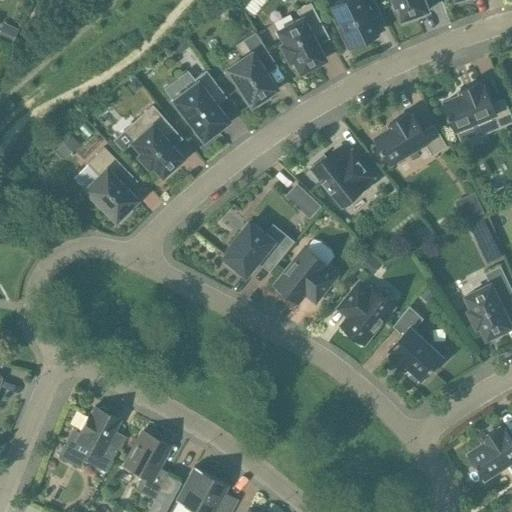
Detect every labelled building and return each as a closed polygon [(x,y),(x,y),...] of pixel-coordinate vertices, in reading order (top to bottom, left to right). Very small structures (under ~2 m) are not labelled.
[(380,14),(373,0),(341,0),(328,6),(348,47),(350,46),(352,48),(366,42),(364,39),(376,33),(370,19),(380,14)] [(390,0),(393,6),(397,5),(403,20),(405,19),(406,22),(418,18),(417,15),(429,11),(425,0),(390,0)] [(326,33),(310,3),(296,10),(301,18),(277,30),(284,43),(280,45),(289,62),(292,60),(299,72),(302,71),(303,74),(315,68),(313,65),(324,59),(313,40),(326,33)] [(268,52),(254,32),(235,45),(243,58),(226,69),(250,106),(253,103),(256,106),(268,98),(265,95),(276,88),(256,60),(268,52)] [(183,41),(174,48),(178,54),(188,47),(183,41)] [(216,129),(227,121),(211,99),(221,91),(206,70),(194,79),(196,82),(172,100),(203,140),(206,137),(208,139),(218,132),(216,129)] [(462,95),(445,102),(450,114),(448,114),(450,118),(451,118),(456,130),(461,141),(478,135),(478,136),(498,129),(511,122),(511,115),(505,98),(492,103),(485,85),(482,87),(480,82),(460,91),(462,95)] [(174,129),(152,105),(131,123),(134,127),(126,134),(132,141),(131,142),(141,153),(137,156),(148,168),(151,165),(161,176),(163,174),(166,177),(176,168),(173,165),(181,158),(164,138),(174,129)] [(411,117),(408,113),(390,123),(392,128),(376,137),(382,148),(381,149),(383,153),(385,152),(391,163),(425,143),(433,156),(448,147),(435,125),(423,131),(414,115),(411,117)] [(122,165),(104,147),(87,163),(98,175),(84,189),(115,220),(118,218),(120,220),(131,210),(128,207),(136,199),(112,174),(122,165)] [(347,165),(335,150),(327,158),(324,155),(314,163),(316,166),(313,169),(342,206),(365,188),(363,185),(374,177),(357,157),(347,165)] [(477,188),(455,198),(464,218),(486,209),(477,188)] [(485,216),(469,224),(487,261),(503,254),(485,216)] [(267,234),(251,222),(223,256),(226,258),(223,261),(235,270),(238,267),(247,275),(263,254),(276,265),(294,242),(274,225),(267,234)] [(329,265),(306,247),(276,284),(280,287),(277,290),(288,298),(290,295),(299,302),(306,293),(316,302),(337,276),(327,268),(329,265)] [(369,254),(360,264),(369,273),(378,263),(369,254)] [(511,301),(511,288),(501,266),(485,274),(491,284),(466,296),(473,309),(469,310),(477,327),(481,326),(487,338),(490,337),(492,340),(503,334),(502,331),(511,326),(511,324),(503,306),(511,301)] [(370,290),(360,282),(342,304),(353,312),(342,325),(351,332),(349,335),(359,344),(361,341),(365,343),(395,306),(372,288),(370,290)] [(437,293),(428,286),(418,294),(430,303),(437,293)] [(424,319),(410,306),(394,326),(403,335),(390,349),(393,351),(390,355),(405,369),(409,366),(422,378),(431,369),(432,370),(435,367),(434,366),(443,357),(413,330),(424,319)] [(99,408),(95,406),(90,414),(88,413),(79,432),(81,433),(76,441),(90,449),(83,460),(105,472),(117,449),(107,443),(120,419),(108,413),(107,409),(102,407),(99,408)] [(503,430),(500,426),(482,438),(485,442),(469,452),(476,463),(475,464),(478,468),(479,467),(486,478),(511,460),(511,437),(506,429),(503,430)] [(169,445),(143,431),(124,466),(142,476),(135,489),(154,499),(158,491),(168,473),(168,472),(158,467),(169,445)] [(227,484),(194,466),(175,500),(197,511),(228,511),(236,499),(223,492),(227,484)] [(180,480),(168,473),(158,491),(171,498),(180,480)]
